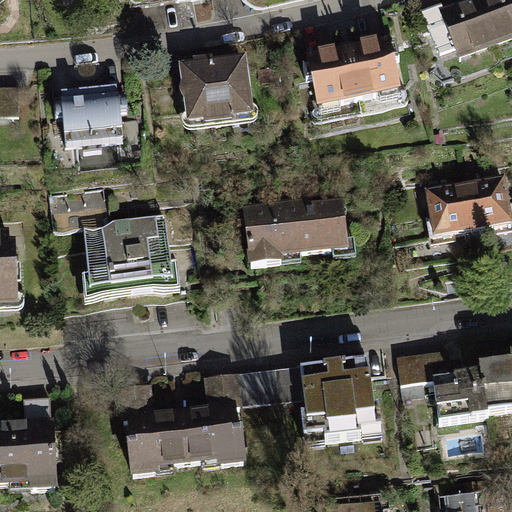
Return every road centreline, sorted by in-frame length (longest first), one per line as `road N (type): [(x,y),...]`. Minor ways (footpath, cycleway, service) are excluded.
road 1 (residential): [(511,304),(147,354),(0,364)]
road 2 (residential): [(0,59),(163,43),(354,0)]
